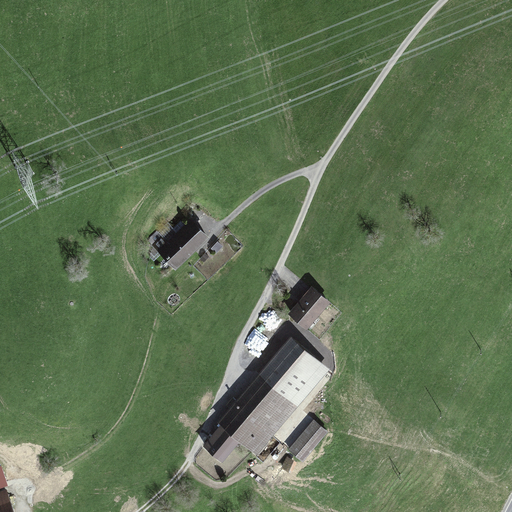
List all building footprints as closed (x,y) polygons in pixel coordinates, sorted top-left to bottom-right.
[(162,236),(155,243),(176,265),(206,236),(191,220),(168,243),(162,236)] [(312,288),(291,312),(305,325),(314,314),(315,315),(328,301),(312,288)] [(234,410),(205,444),(221,458),(239,437),(250,447),(315,373),(287,349),(240,403),(233,398),(227,404),(234,410)] [(321,378),(315,373),(250,447),(257,453),(321,378)] [(314,419),(289,448),(302,459),(326,430),(314,419)] [(294,462),(289,457),(283,464),(288,469),(294,462)] [(0,511),(14,511),(8,493),(0,495),(0,511)]
